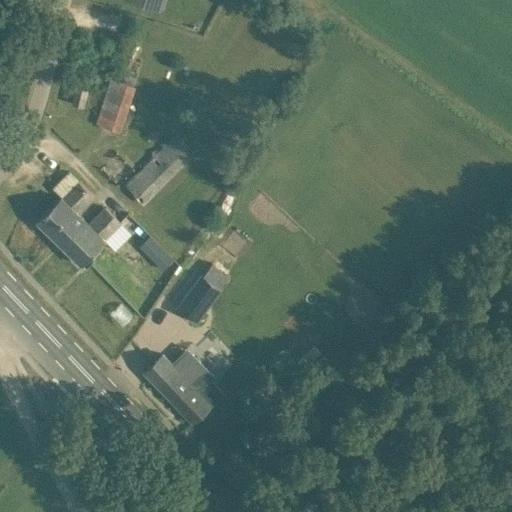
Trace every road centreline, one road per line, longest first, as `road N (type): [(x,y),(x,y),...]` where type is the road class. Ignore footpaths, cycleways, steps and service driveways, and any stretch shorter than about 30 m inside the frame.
road 1 (primary): [(215,511),(0,281)]
road 2 (track): [(76,511),(26,408),(14,346),(28,314)]
road 3 (unclassified): [(0,170),(22,139),(63,0)]
